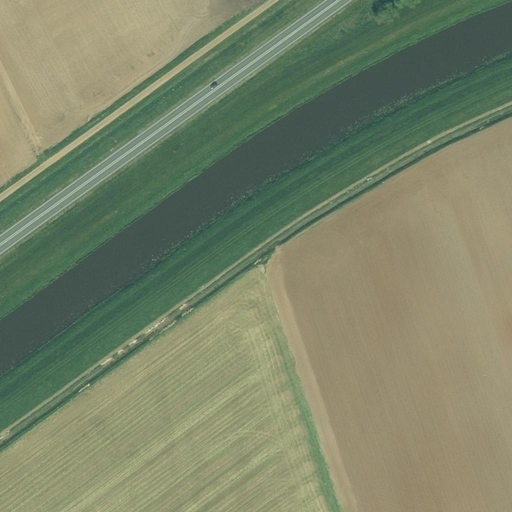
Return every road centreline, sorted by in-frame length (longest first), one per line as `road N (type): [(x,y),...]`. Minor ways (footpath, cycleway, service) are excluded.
road 1 (trunk): [(0,244),(338,0)]
road 2 (unclassified): [(0,197),(272,0)]
